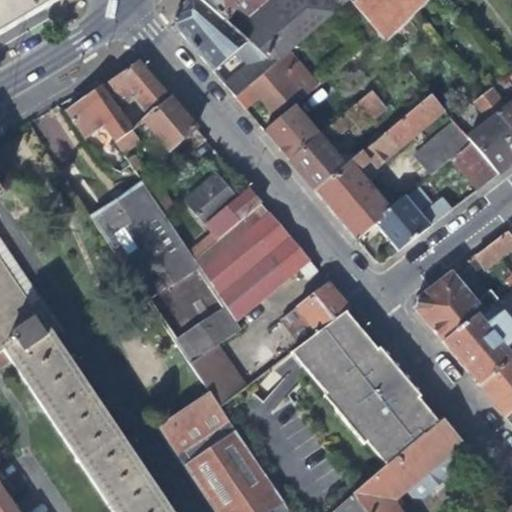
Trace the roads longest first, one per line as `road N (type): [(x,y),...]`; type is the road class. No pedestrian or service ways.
road 1 (residential): [(365,297),(121,5)]
road 2 (residential): [(511,465),(365,297)]
road 3 (residential): [(365,297),(511,186)]
road 4 (residential): [(121,5),(0,88)]
